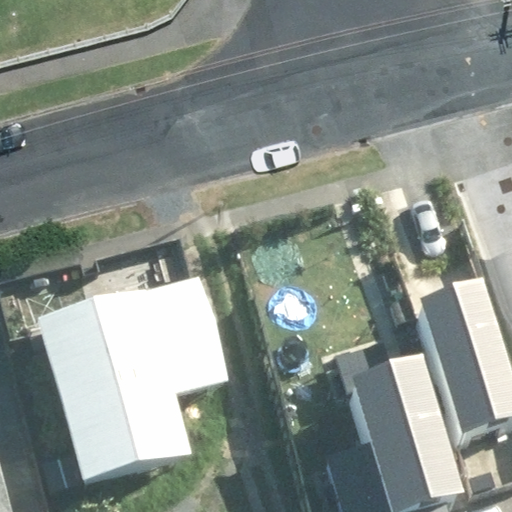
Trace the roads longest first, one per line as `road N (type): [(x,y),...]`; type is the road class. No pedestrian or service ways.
road 1 (residential): [(0,185),(350,93)]
road 2 (residential): [(462,61),(511,207)]
